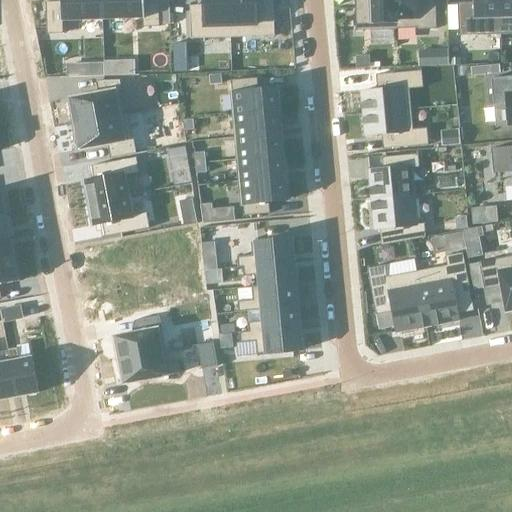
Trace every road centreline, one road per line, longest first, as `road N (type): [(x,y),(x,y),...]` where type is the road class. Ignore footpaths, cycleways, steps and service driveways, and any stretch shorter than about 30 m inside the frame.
road 1 (residential): [(511,349),(351,380),(314,0)]
road 2 (residential): [(11,0),(91,427),(0,446)]
